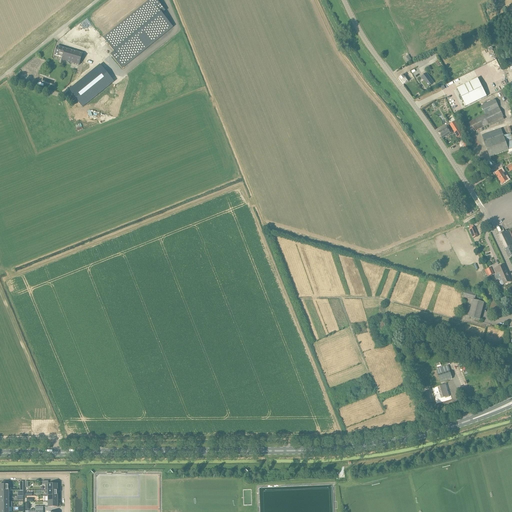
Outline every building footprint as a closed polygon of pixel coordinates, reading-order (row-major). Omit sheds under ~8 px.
[(161,14),(165,11),(155,0),(149,0),(103,38),(114,52),(111,55),(122,69),(172,27),(161,14)] [(82,32),(77,45),(92,51),(97,38),(82,32)] [(62,60),(71,63),(79,65),(82,54),(57,46),(54,55),(62,57),(62,60)] [(85,78),(69,91),(82,107),(98,95),(114,82),(100,65),(85,78)] [(411,73),(402,80),(409,89),(418,82),(411,73)] [(427,73),(420,77),(423,81),(421,83),(426,89),(429,87),(434,83),(427,73)] [(463,100),(463,101),(466,107),(487,97),(478,78),(457,89),(460,95),(459,96),(459,97),(461,101),(463,100)] [(494,98),(481,105),(485,113),(498,106),(494,98)] [(465,125),(470,133),(503,117),(499,108),(465,125)] [(457,125),(452,128),(458,138),(462,135),(457,125)] [(447,127),(442,130),(438,132),(442,139),(451,133),(447,127)] [(490,157),(494,155),(509,150),(511,148),(511,136),(511,134),(504,136),(501,129),(482,136),(490,157)] [(502,170),(496,174),(502,184),(508,180),(506,176),(507,176),(504,171),(503,172),(502,170)] [(475,227),(469,229),(473,238),(478,236),(475,227)] [(511,239),(508,231),(498,236),(508,258),(511,255),(511,239)] [(497,280),(499,279),(500,281),(499,283),(500,285),(502,285),(504,284),(504,285),(511,282),(504,265),(494,269),(497,275),(495,276),(497,280)] [(491,267),(485,270),(487,277),(494,274),(491,267)] [(463,297),(474,300),(475,293),(465,290),(463,297)] [(469,317),(475,318),(480,319),(484,303),(474,300),(469,317)] [(438,372),(439,375),(441,382),(453,378),(452,377),(450,371),(449,368),(438,372)] [(438,387),(440,393),(440,395),(436,396),(437,399),(445,397),(445,398),(449,397),(445,385),(438,387)] [(468,387),(460,391),(464,399),(471,396),(468,387)] [(2,485),(0,484),(0,491),(11,491),(11,483),(8,483),(8,485),(2,485)]
